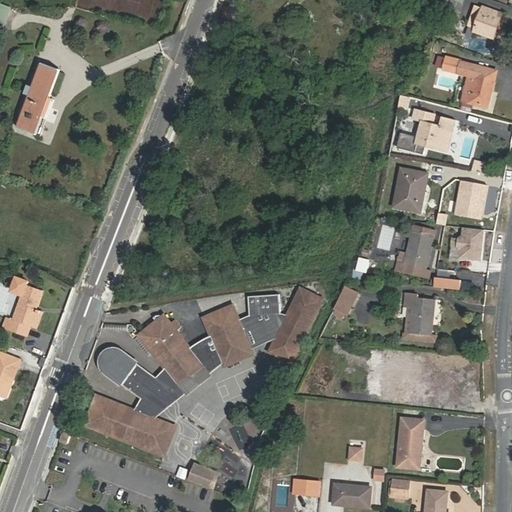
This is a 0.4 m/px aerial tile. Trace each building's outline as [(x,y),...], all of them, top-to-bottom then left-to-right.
[(455,0),(458,1),(455,7),(469,12),(472,0),(455,0)] [(0,4),(0,27),(3,29),(10,8),(0,4)] [(501,16),(484,10),(475,7),(474,12),(482,15),(476,31),(493,37),(501,16)] [(482,15),(474,12),(468,28),(476,31),(482,15)] [(451,71),(453,60),(448,59),(445,69),(451,71)] [(494,71),(453,60),(451,71),(458,73),(457,74),(468,77),(462,101),(489,108),(495,83),(492,82),(494,71)] [(43,64),(36,82),(43,83),(49,65),(43,64)] [(36,112),(39,103),(45,105),(58,69),(49,65),(43,83),(36,82),(26,108),(27,108),(20,127),(33,132),(39,117),(36,112)] [(39,117),(33,132),(37,134),(43,117),(48,119),(56,100),(51,98),(62,70),(58,69),(45,105),(39,103),(36,112),(39,117)] [(422,122),(416,144),(447,152),(455,121),(443,118),(441,126),(433,124),(435,116),(415,111),(413,119),(422,122)] [(422,185),(427,185),(429,174),(402,168),(393,208),(417,213),(422,185)] [(489,186),(462,181),(455,214),(483,219),(489,186)] [(421,214),(427,185),(422,185),(417,213),(421,214)] [(484,230),(464,228),(463,236),(459,239),(458,247),(461,251),(461,258),(481,260),(482,251),(480,249),(481,247),(483,247),(484,230)] [(424,278),(426,270),(434,237),(413,232),(405,264),(398,262),(396,272),(424,278)] [(358,260),(358,270),(374,271),(374,260),(358,260)] [(474,274),(455,272),(453,290),(472,292),(474,274)] [(28,326),(32,327),(38,310),(36,309),(33,307),(34,302),(38,303),(42,291),(26,285),(13,320),(11,319),(7,329),(24,335),(28,326)] [(345,286),(332,315),(347,321),(360,292),(345,286)] [(323,299),(300,288),(287,315),(276,339),(269,353),(293,364),(323,299)] [(428,335),(431,335),(435,300),(419,299),(419,295),(406,294),(405,306),(409,307),(412,307),(410,334),(406,333),(404,333),(403,339),(427,341),(428,335)] [(250,314),(240,320),(253,350),(269,339),(276,339),(287,315),(280,315),(278,295),(248,297),(250,314)] [(212,337),(224,364),(225,368),(255,354),(253,350),(240,320),(234,305),(203,319),(212,337)] [(38,310),(32,327),(35,328),(41,311),(38,310)] [(157,322),(140,335),(167,369),(179,384),(203,364),(191,349),(177,331),(180,328),(175,321),(171,324),(165,316),(162,318),(159,314),(154,318),(157,322)] [(212,337),(191,349),(203,364),(211,374),(224,364),(212,337)] [(154,408),(169,387),(157,378),(139,365),(122,353),(120,352),(118,351),(115,351),(112,351),(110,352),(107,353),(105,355),(104,357),(103,359),(102,362),(102,364),(103,367),(104,369),(105,372),(107,373),(124,386),(142,400),(135,411),(144,414),(150,405),(154,408)] [(0,353),(0,391),(5,393),(10,380),(13,381),(21,361),(0,353)] [(377,354),(376,372),(381,372),(379,400),(408,402),(411,356),(377,354)] [(179,384),(186,394),(211,374),(203,364),(179,384)] [(172,390),(179,384),(167,369),(157,378),(169,387),(172,390)] [(5,393),(0,391),(0,395),(7,398),(13,381),(10,380),(5,393)] [(186,394),(179,384),(172,390),(169,387),(154,408),(150,405),(144,414),(155,419),(186,394)] [(155,419),(144,414),(135,411),(97,395),(85,426),(165,458),(177,428),(155,419)] [(426,421),(402,419),(397,467),(421,470),(426,421)] [(67,445),(70,435),(64,433),(60,442),(67,445)] [(351,447),(350,459),(362,461),(363,448),(351,447)] [(188,481),(214,491),(221,472),(195,462),(188,481)] [(386,471),(379,470),(378,479),(385,480),(386,471)] [(299,478),(298,491),(322,494),(323,480),(299,478)] [(392,482),(391,499),(406,500),(407,483),(392,482)] [(372,487),(335,484),(334,505),(370,508),(372,487)] [(445,511),(447,492),(427,490),(425,511),(445,511)]
